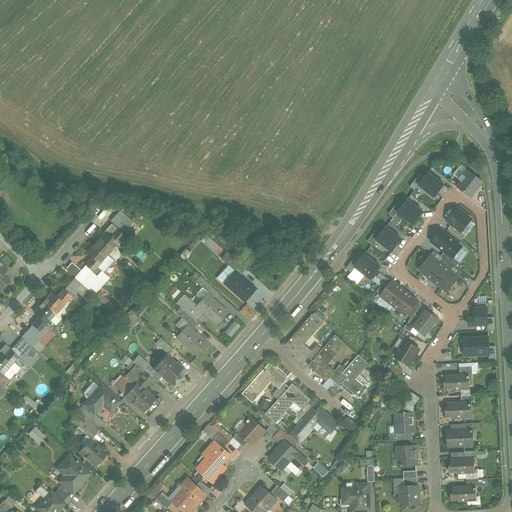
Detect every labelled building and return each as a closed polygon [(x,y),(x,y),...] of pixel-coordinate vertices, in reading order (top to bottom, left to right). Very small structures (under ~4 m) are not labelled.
[(478,173),(470,162),(466,160),(462,165),(470,171),(476,176),(478,173)] [(470,171),(466,176),(464,174),(460,179),(463,181),(459,186),(465,190),(465,191),(466,192),(472,196),(484,182),(476,176),(470,171)] [(445,184),(430,172),(426,177),(420,185),(435,196),(445,184)] [(421,173),(411,186),(416,190),(420,185),(426,177),(421,173)] [(424,211),(408,199),(405,204),(399,212),(414,224),(424,211)] [(400,200),(390,213),(395,217),(399,212),(405,204),(400,200)] [(451,221),(463,230),(473,217),(459,206),(449,219),(451,221)] [(128,213),(117,208),(112,218),(122,223),(128,213)] [(133,227),(126,221),(123,224),(120,226),(128,233),(133,227)] [(463,230),(451,221),(447,226),(462,236),(465,231),(463,230)] [(402,239),(387,227),(383,231),(377,239),(393,251),(402,239)] [(379,228),(368,241),(373,245),(377,239),(383,231),(379,228)] [(117,230),(110,238),(105,233),(97,243),(108,253),(123,236),(117,230)] [(440,230),(432,241),(445,252),(453,258),(462,247),(440,230)] [(97,243),(87,253),(93,257),(75,277),(94,294),(109,277),(103,272),(113,261),(107,255),(108,253),(97,243)] [(445,266),(448,262),(441,256),(435,251),(431,256),(445,266)] [(453,258),(445,252),(441,256),(448,262),(456,267),(459,263),(453,258)] [(247,269),(229,253),(224,258),(242,274),(247,269)] [(381,266),(366,254),(362,259),(356,266),(356,267),(371,278),(381,266)] [(357,255),(347,268),(352,272),(356,267),(356,266),(362,259),(357,255)] [(420,270),(433,281),(445,266),(431,256),(420,270)] [(8,270),(0,261),(0,284),(4,288),(10,282),(3,275),(8,270)] [(71,275),(77,269),(69,262),(63,268),(71,275)] [(448,262),(445,266),(459,277),(462,273),(456,267),(448,262)] [(445,266),(433,281),(447,292),(459,277),(445,266)] [(257,289),(236,271),(225,283),(246,301),(257,289)] [(218,292),(201,276),(196,281),(214,297),(218,292)] [(94,294),(75,277),(65,288),(78,299),(83,293),(89,299),(94,294)] [(388,278),(382,286),(386,289),(393,282),(388,278)] [(406,291),(393,281),(393,282),(386,289),(383,294),(382,295),(395,305),(406,291)] [(386,289),(382,286),(378,290),(383,294),(386,289)] [(64,290),(57,297),(52,293),(43,302),(56,313),(67,300),(71,296),(64,290)] [(406,291),(395,305),(407,315),(418,301),(406,291)] [(197,305),(185,294),(177,303),(181,307),(198,322),(205,314),(196,306),(197,305)] [(197,305),(196,306),(205,314),(217,324),(228,312),(207,294),(197,305)] [(67,300),(56,313),(62,319),(73,306),(67,300)] [(131,311),(138,315),(143,306),(137,301),(131,311)] [(418,301),(412,309),(416,313),(423,305),(418,301)] [(56,313),(43,302),(34,313),(39,317),(27,331),(38,341),(49,329),(45,326),(56,313)] [(198,322),(181,307),(177,312),(194,327),(199,323),(198,322)] [(469,317),(469,325),(488,324),(488,318),(487,307),(475,308),(476,317),(469,317)] [(416,313),(412,309),(408,314),(413,317),(416,313)] [(439,319),(427,310),(421,318),(415,326),(426,335),(439,319)] [(413,317),(405,328),(411,332),(415,326),(421,318),(416,313),(413,317)] [(129,314),(123,321),(131,327),(136,321),(129,314)] [(314,314),(286,345),(304,360),(307,357),(307,356),(310,352),(302,345),(312,335),(313,335),(324,323),(314,314)] [(232,320),(222,331),(228,337),(238,326),(232,320)] [(209,343),(188,325),(177,337),(198,355),(209,343)] [(38,341),(27,331),(22,337),(23,338),(33,347),(38,341)] [(312,361),(309,365),(327,381),(331,377),(330,376),(333,372),(326,366),(335,355),(336,356),(347,344),(336,334),(312,361)] [(489,336),(464,338),(465,356),(489,354),(490,354),(489,346),(489,336)] [(173,348),(161,337),(157,343),(169,353),(173,348)] [(33,347),(23,338),(14,347),(25,357),(28,353),(33,347)] [(420,349),(405,340),(396,356),(411,365),(420,349)] [(38,341),(33,347),(37,351),(38,351),(43,346),(38,341)] [(310,352),(307,356),(307,357),(312,361),(323,349),(318,344),(310,352)] [(5,345),(0,351),(0,371),(2,373),(18,356),(5,345)] [(37,351),(33,347),(28,353),(32,357),(37,351)] [(150,366),(138,355),(133,361),(137,364),(145,371),(150,366)] [(176,363),(166,355),(154,368),(170,382),(183,368),(177,362),(176,363)] [(346,369),(345,371),(351,375),(344,383),(356,394),(363,387),(354,379),(360,374),(369,363),(360,355),(346,369)] [(120,360),(126,365),(129,360),(123,356),(120,360)] [(133,361),(133,360),(128,366),(132,369),(137,364),(133,361)] [(404,370),(392,362),(389,368),(401,375),(404,370)] [(270,363),(243,393),(254,403),(265,391),(264,390),(273,379),(280,386),(284,382),(285,382),(288,379),(270,363)] [(145,371),(137,364),(132,369),(131,371),(139,378),(147,385),(153,378),(145,371)] [(333,372),(330,376),(331,377),(336,381),(345,371),(346,369),(341,364),(333,372)] [(139,378),(131,371),(125,377),(126,379),(118,388),(126,394),(123,397),(131,404),(132,402),(149,417),(161,403),(163,401),(159,397),(157,400),(150,393),(150,392),(145,387),(147,385),(139,378)] [(351,375),(345,371),(336,381),(341,386),(344,383),(351,375)] [(371,383),(360,374),(354,379),(363,387),(365,384),(368,386),(371,383)] [(461,374),(447,375),(447,382),(445,382),(445,388),(453,388),(453,390),(463,389),(462,385),(471,385),(470,374),(461,374)] [(280,386),(274,394),(279,399),(290,387),(285,382),(284,382),(280,386)] [(279,399),(266,414),(277,423),(288,411),(287,410),(296,400),(303,406),(307,402),(308,403),(311,399),(293,383),(290,387),(279,399)] [(363,387),(356,394),(357,395),(357,394),(361,397),(368,386),(365,384),(363,387)] [(120,401),(102,385),(84,404),(93,412),(102,402),(112,410),(120,401)] [(340,390),(333,395),(339,404),(346,399),(340,390)] [(261,398),(258,408),(267,410),(270,401),(261,398)] [(462,402),(448,402),(449,409),(446,410),(447,416),(454,416),(454,418),(464,417),(464,414),(472,413),(472,402),(472,401),(462,402)] [(303,406),(297,414),(302,419),(305,416),(313,407),(308,403),(307,402),(303,406)] [(93,412),(84,404),(80,410),(100,428),(105,423),(93,412)] [(318,412),(313,407),(305,416),(310,420),(314,416),(318,412)] [(302,419),(289,434),(299,442),(300,443),(315,427),(319,430),(324,424),(332,431),(333,432),(335,429),(339,424),(322,408),(318,412),(314,416),(310,420),(305,416),(302,419)] [(100,428),(80,410),(70,420),(90,438),(91,438),(91,439),(100,428)] [(414,412),(396,413),(397,433),(413,432),(416,431),(414,412)] [(249,421),(246,423),(248,425),(241,433),(239,431),(234,437),(245,447),(249,442),(252,444),(262,434),(263,435),(267,430),(252,417),(250,420),(249,419),(248,420),(249,421)] [(279,431),(272,425),(267,430),(263,435),(270,441),(273,437),(279,431)] [(36,444),(44,436),(33,426),(25,433),(36,444)] [(279,431),(273,437),(279,442),(283,438),(288,432),(282,428),(279,431)] [(338,432),(335,429),(333,432),(332,431),(327,437),(332,441),(338,432)] [(464,430),(450,431),(450,437),(448,438),(449,446),(466,445),(465,442),(474,441),(474,430),(474,429),(464,430)] [(230,442),(219,432),(213,439),(216,441),(224,448),(230,442)] [(289,434),(288,432),(283,438),(285,440),(286,439),(294,447),(299,442),(289,434)] [(91,439),(91,438),(90,438),(79,451),(97,466),(108,453),(91,439)] [(283,438),(279,442),(281,445),(269,458),(282,469),(292,459),(302,468),(308,461),(298,452),(298,451),(294,447),(286,439),(285,440),(283,438)] [(212,457),(200,470),(214,482),(223,471),(219,467),(222,462),(231,454),(224,448),(216,441),(206,452),(212,457)] [(417,444),(398,446),(400,466),(418,465),(417,444)] [(91,474),(70,455),(61,465),(69,472),(60,481),(63,484),(72,492),(74,493),(91,474)] [(465,458),(452,458),(452,465),(450,466),(450,472),(458,471),(458,473),(467,473),(467,469),(476,469),(475,458),(475,457),(465,458)] [(317,462),(312,468),(322,476),(327,470),(317,462)] [(417,470),(404,471),(404,478),(418,477),(417,470)] [(190,511),(207,494),(189,478),(183,485),(187,489),(175,503),(185,511),(190,511)] [(72,492),(63,484),(59,488),(68,496),(72,492)] [(369,484),(359,484),(359,488),(343,489),(344,499),(352,498),(352,511),(360,511),(371,511),(369,484)] [(405,485),(403,485),(404,493),(401,493),(402,505),(420,505),(419,484),(418,484),(405,485)] [(263,485),(246,503),(255,511),(265,511),(277,498),(263,485)] [(290,495),(278,485),(273,490),(285,500),(290,495)] [(467,485),(453,486),(454,493),(451,493),(452,500),(459,500),(459,501),(469,501),(469,497),(478,497),(477,486),(477,485),(467,485)] [(68,496),(59,488),(54,494),(63,502),(68,496)] [(52,492),(37,508),(41,511),(57,511),(65,504),(63,502),(54,494),(52,492)] [(174,501),(163,492),(157,499),(167,509),(174,501)]
